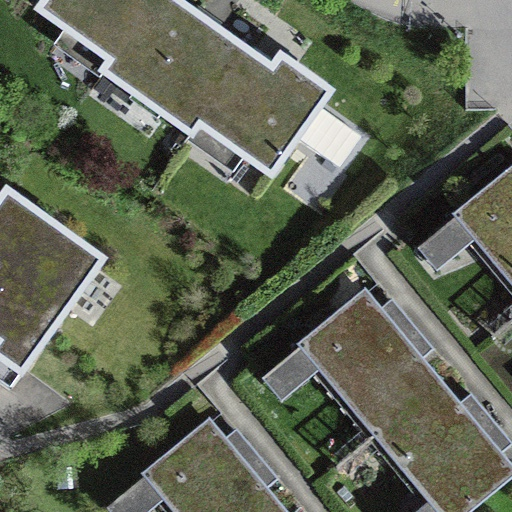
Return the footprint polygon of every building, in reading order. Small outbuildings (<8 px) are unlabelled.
[(49,0),(38,17),(104,61),(148,0),(49,0)] [(148,0),(104,61),(194,125),(245,55),(167,0),(148,0)] [(274,76),(245,55),(194,125),(278,185),(341,98),(286,59),(274,76)] [(484,260),(511,293),(511,188),(421,263),(444,292),(484,260)] [(0,374),(25,393),(112,273),(17,204),(0,226),(0,374)] [(328,381),(375,437),(441,382),(371,298),(263,386),(287,415),(328,381)] [(482,511),(511,488),(511,468),(441,382),(375,437),(435,511),(433,511),(482,511)] [(168,511),(172,509),(174,511),(281,511),(213,429),(110,511),(168,511)]
